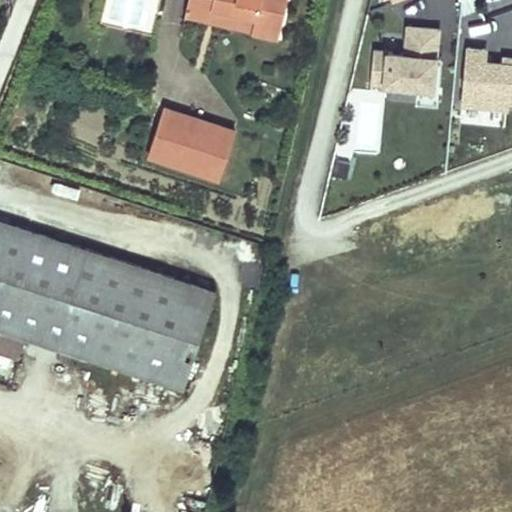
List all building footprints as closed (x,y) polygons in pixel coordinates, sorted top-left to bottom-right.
[(196,0),(196,2),(265,18),(262,28),(286,34),(293,0),(196,0)] [(265,18),(196,2),(193,13),(262,28),(265,18)] [(401,23),(398,49),(365,46),(362,78),(411,82),(409,98),(430,100),(435,51),(428,51),(430,25),(401,23)] [(478,44),(460,43),(454,121),(499,124),(501,96),(511,97),(511,53),(495,52),(495,58),(477,57),(478,44)] [(380,149),(383,92),(358,91),(355,148),(380,149)] [(240,127),(168,101),(153,151),(224,176),(240,127)] [(219,282),(0,212),(0,338),(23,345),(29,327),(188,378),(219,282)] [(0,370),(12,374),(16,359),(0,354),(0,370)]
